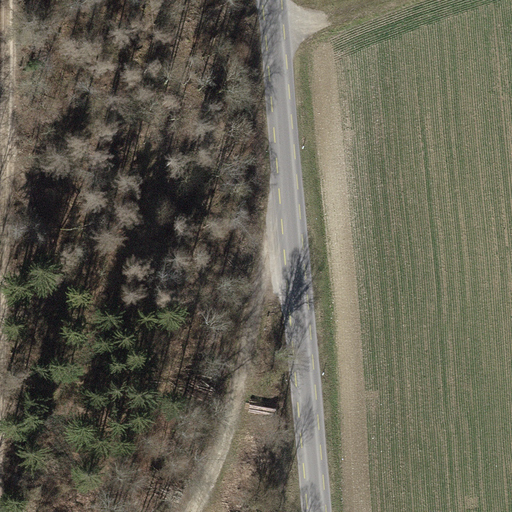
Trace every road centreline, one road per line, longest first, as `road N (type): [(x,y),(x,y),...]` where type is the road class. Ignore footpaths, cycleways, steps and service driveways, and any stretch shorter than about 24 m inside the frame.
road 1 (primary): [(319,511),(272,0)]
road 2 (track): [(8,0),(0,362)]
road 3 (track): [(195,511),(268,290),(296,252)]
